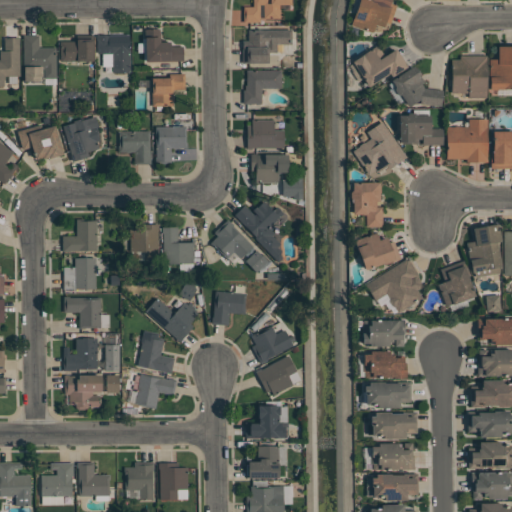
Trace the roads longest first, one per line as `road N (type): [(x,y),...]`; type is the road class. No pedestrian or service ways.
road 1 (residential): [(38,198),(36,435)]
road 2 (residential): [(0,435),(215,435)]
road 3 (residential): [(0,8),(214,4)]
road 4 (residential): [(214,0),(212,189)]
road 5 (residential): [(38,198),(212,189)]
road 6 (residential): [(442,359),(443,511)]
